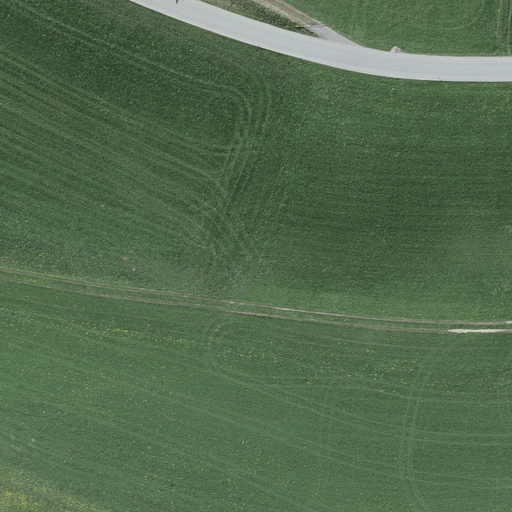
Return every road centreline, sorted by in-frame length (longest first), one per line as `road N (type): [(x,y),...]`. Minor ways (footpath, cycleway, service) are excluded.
road 1 (track): [(511,327),(312,315),(0,275)]
road 2 (tertiary): [(168,0),(368,62),(511,68)]
road 3 (track): [(260,0),(368,62)]
